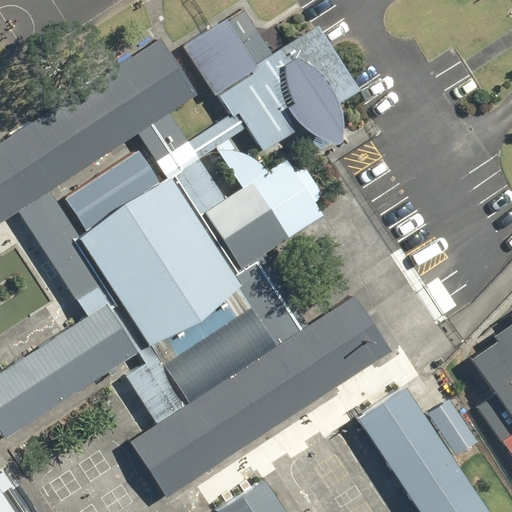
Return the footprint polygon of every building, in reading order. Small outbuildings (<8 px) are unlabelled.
[(235,113),(260,149),(298,124),(310,133),(327,141),(336,137),(339,120),(335,102),(355,90),(313,22),(251,65),(222,18),(181,44),(214,93),(229,117),(235,113)] [(0,218),(190,96),(153,39),(0,137),(0,218)] [(116,296),(0,370),(0,437),(113,365),(152,423),(303,325),(256,253),(316,214),(280,158),(220,197),(194,157),(76,233),(116,296)] [(152,423),(125,441),(163,499),(388,353),(350,295),(303,325),(152,423)] [(511,403),(511,313),(511,314),(465,364),(496,414),(511,403)] [(484,511),(403,387),(355,418),(416,511),(484,511)] [(511,405),(496,414),(511,441),(511,405)] [(284,511),(262,478),(214,509),(216,511),(284,511)] [(13,511),(0,491),(0,511),(13,511)]
